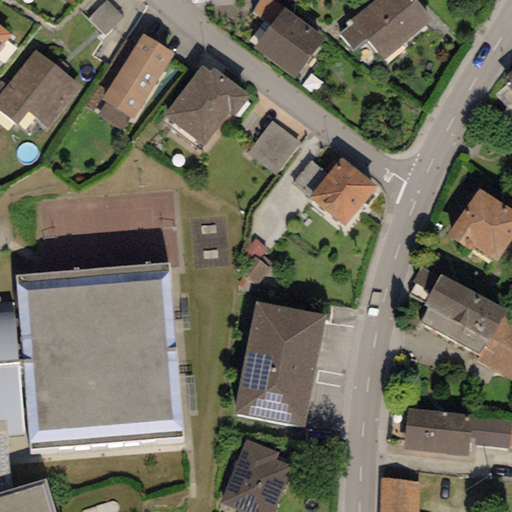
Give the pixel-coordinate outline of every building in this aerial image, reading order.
[(270,25),(283,8),(270,0),(259,0),(253,14),(270,25)] [(431,21),(414,0),(374,0),(349,20),(352,24),(339,34),(351,49),(366,38),(383,60),(431,21)] [(109,39),(125,21),(109,7),(93,25),(109,39)] [(325,40),(283,8),(270,25),(252,48),(292,81),(325,40)] [(0,48),(11,34),(0,26),(0,48)] [(132,118),(174,54),(143,33),(101,100),(105,102),(130,117),(132,118)] [(372,72),(384,61),(371,45),(358,55),(372,72)] [(80,87),(33,52),(0,94),(0,111),(17,125),(26,113),(47,130),(80,87)] [(203,67),(163,115),(201,147),(229,113),(233,117),(250,97),(215,68),(211,73),(203,67)] [(511,71),(502,80),(511,92),(511,71)] [(122,130),(130,117),(105,102),(97,115),(122,130)] [(300,144),(270,122),(248,152),(278,174),(300,144)] [(340,158),(309,197),(345,226),(376,186),(340,158)] [(511,210),(478,189),(446,237),(469,251),(473,246),(496,261),(510,241),(511,242),(511,210)] [(239,282),(255,292),(272,264),(261,257),(267,248),(245,235),(236,249),(243,253),(235,266),(244,272),(239,282)] [(506,312),(441,274),(438,279),(420,269),(413,281),(417,283),(409,296),(429,308),(420,323),(479,357),(506,312)] [(7,286),(8,315),(18,440),(18,463),(180,448),(173,277),(41,285),(7,286)] [(479,357),(476,362),(511,382),(511,300),(506,312),(479,357)] [(254,303),(233,415),(304,428),(325,317),(254,303)] [(0,441),(18,440),(8,315),(0,315),(0,441)] [(471,417),(408,410),(408,412),(403,450),(466,457),(468,440),(470,420),(471,417)] [(510,424),(470,420),(468,440),(474,440),(473,446),(507,450),(510,424)] [(279,454),(246,440),(220,503),(242,511),(273,511),(291,467),(276,461),(279,454)] [(417,511),(418,483),(380,479),(379,511),(417,511)] [(0,503),(0,511),(42,511),(36,493),(0,503)]
